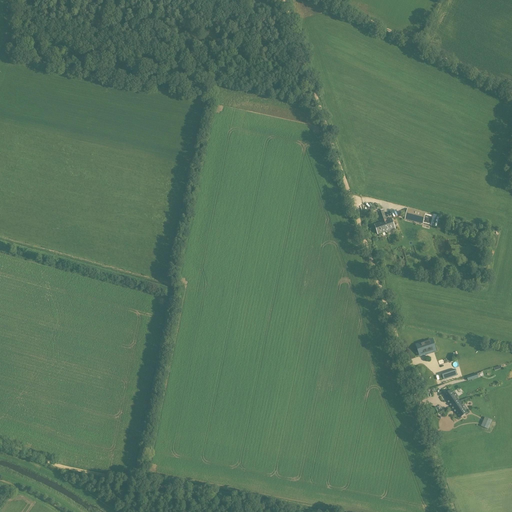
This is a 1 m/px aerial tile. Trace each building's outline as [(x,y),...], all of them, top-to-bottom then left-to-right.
[(426,214),(408,209),(406,219),(423,223),(426,214)] [(378,212),(382,223),(375,225),(378,235),(386,232),(386,233),(395,230),(391,219),(386,220),(383,210),(378,212)] [(419,354),(433,349),(429,340),(419,343),(420,344),(416,346),(419,354)] [(444,396),(452,407),(459,402),(456,398),(458,397),(454,391),(452,392),(451,391),(444,396)] [(459,402),(452,407),(459,418),(467,413),(466,411),(467,410),(463,404),(462,405),(459,402)]
